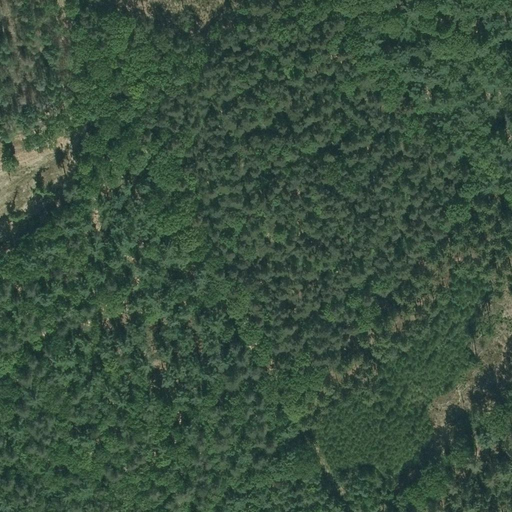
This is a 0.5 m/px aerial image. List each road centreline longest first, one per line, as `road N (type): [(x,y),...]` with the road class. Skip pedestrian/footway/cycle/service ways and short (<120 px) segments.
road 1 (track): [(353,511),(58,0)]
road 2 (track): [(376,0),(369,29),(377,49),(511,206)]
road 3 (track): [(511,384),(378,511)]
